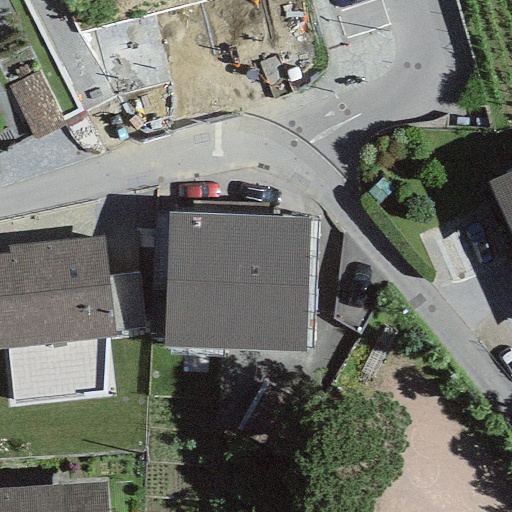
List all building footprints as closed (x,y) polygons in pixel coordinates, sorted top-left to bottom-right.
[(65,125),(35,70),(5,86),(35,141),(65,125)] [(511,170),(486,181),(511,240),(511,170)] [(309,217),(168,213),(163,349),(304,354),(309,217)] [(104,235),(6,246),(7,253),(0,253),(0,349),(116,337),(104,235)] [(16,401),(107,397),(105,349),(14,353),(16,401)] [(107,511),(106,483),(0,488),(0,511),(107,511)]
